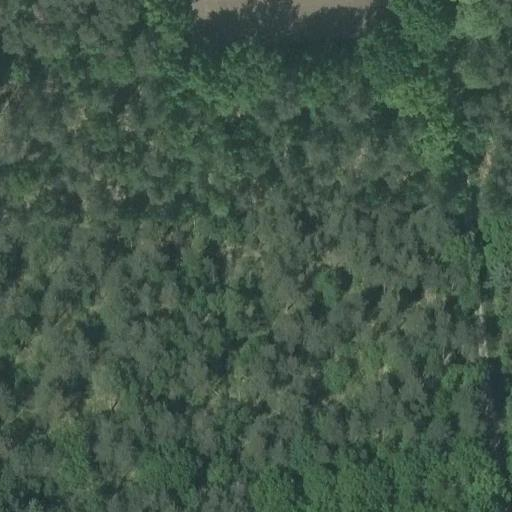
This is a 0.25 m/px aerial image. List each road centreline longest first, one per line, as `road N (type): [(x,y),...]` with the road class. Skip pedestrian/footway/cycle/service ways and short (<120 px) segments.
road 1 (track): [(470,0),(500,219),(499,460)]
road 2 (track): [(499,460),(101,511)]
